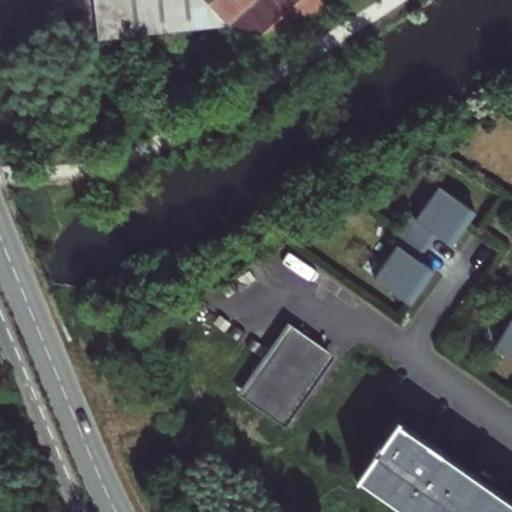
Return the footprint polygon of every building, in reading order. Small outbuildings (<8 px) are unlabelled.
[(230,21),(211,0),(94,0),(99,38),(143,33),(202,25),(230,21)] [(329,0),(211,0),(230,21),(257,51),(329,0)] [(202,25),(143,33),(147,62),(206,55),(202,25)] [(436,186),(413,220),(436,235),(452,246),(467,224),(475,213),(436,186)] [(395,246),(417,261),(436,235),(413,220),(410,217),(401,230),(392,243),(395,246)] [(373,277),(411,303),(433,272),(417,261),(395,246),(373,277)] [(511,316),(495,345),(511,355),(511,316)] [(334,357),(288,325),(239,394),(286,427),(334,357)] [(511,511),(511,501),(396,419),(357,474),(410,511),(511,511)]
